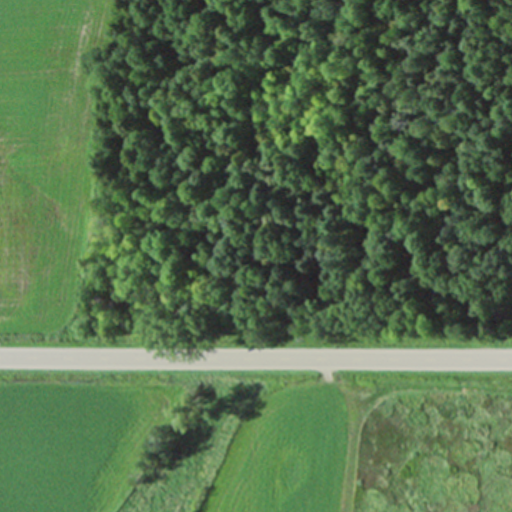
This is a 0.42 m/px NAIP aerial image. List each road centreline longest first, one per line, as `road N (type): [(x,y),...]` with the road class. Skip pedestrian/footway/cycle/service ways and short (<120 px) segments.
road 1 (secondary): [(511,358),(0,357)]
road 2 (track): [(323,357),(344,473),(339,511)]
